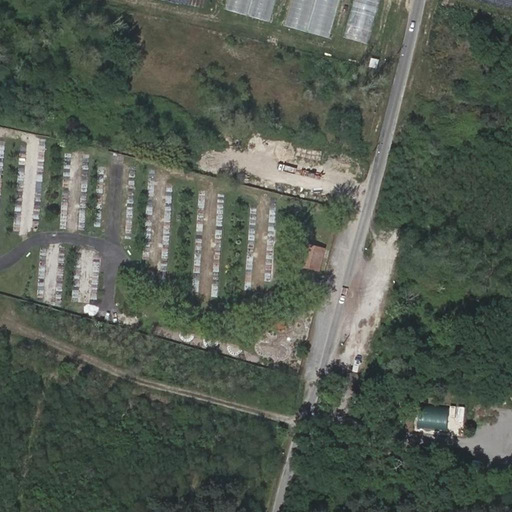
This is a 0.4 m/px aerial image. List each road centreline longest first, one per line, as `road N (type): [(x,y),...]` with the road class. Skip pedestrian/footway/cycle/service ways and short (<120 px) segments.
road 1 (residential): [(420,0),(366,216),(301,424)]
road 2 (track): [(301,424),(146,383),(0,327)]
